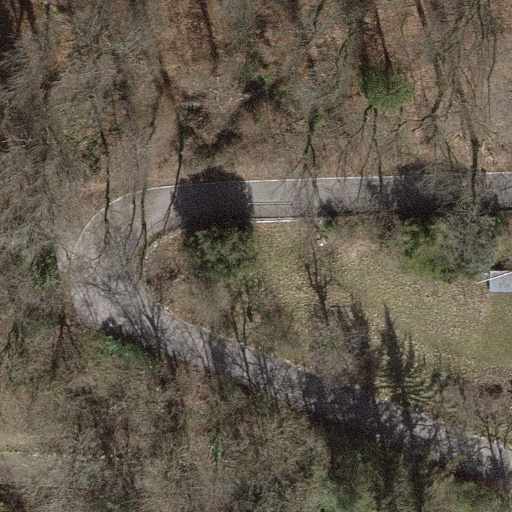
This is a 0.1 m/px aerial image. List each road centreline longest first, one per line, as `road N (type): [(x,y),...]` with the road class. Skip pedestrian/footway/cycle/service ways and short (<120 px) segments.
road 1 (residential): [(511,477),(117,307),(111,240)]
road 2 (residential): [(511,195),(154,198),(111,240)]
